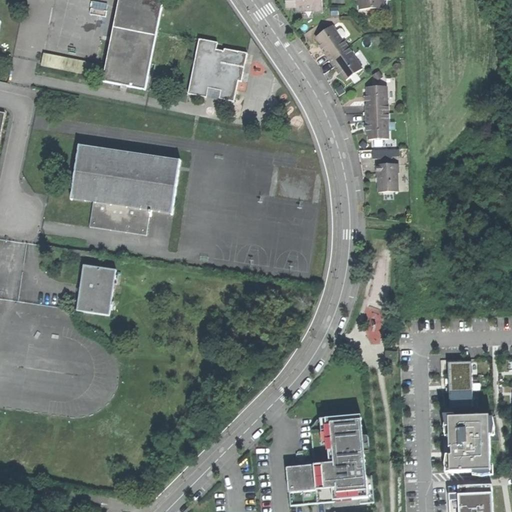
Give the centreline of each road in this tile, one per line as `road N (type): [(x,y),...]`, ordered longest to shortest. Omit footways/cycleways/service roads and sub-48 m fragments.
road 1 (residential): [(255,1),(315,92),(342,159),(352,230),(343,285),(307,365),(166,511)]
road 2 (residential): [(425,511),(420,346),(511,337)]
road 3 (residential): [(0,97),(18,101),(25,114),(3,209),(30,215)]
